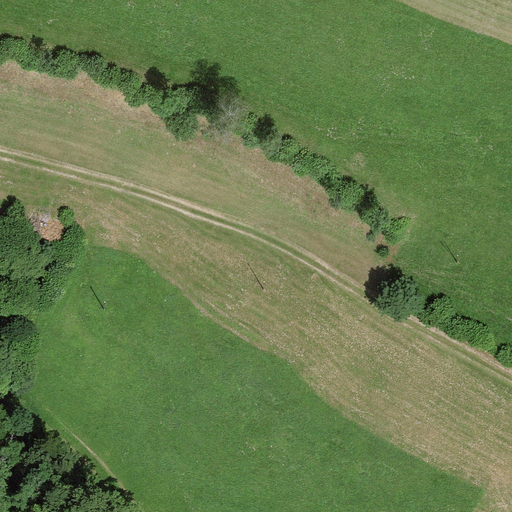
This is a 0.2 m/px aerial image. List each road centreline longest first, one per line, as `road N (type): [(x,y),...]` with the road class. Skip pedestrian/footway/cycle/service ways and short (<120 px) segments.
road 1 (track): [(0,153),(236,227),(313,262),(511,381)]
road 2 (track): [(132,511),(50,414),(13,395)]
